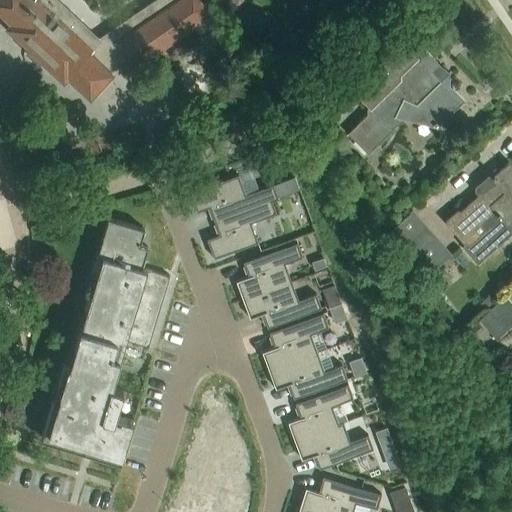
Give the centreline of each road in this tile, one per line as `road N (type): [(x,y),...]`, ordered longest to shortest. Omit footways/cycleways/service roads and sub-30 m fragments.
road 1 (unclassified): [(151,174),(229,149),(267,125),(394,0)]
road 2 (residential): [(224,331),(188,357),(142,511)]
road 3 (residential): [(271,511),(279,483),(224,331)]
road 4 (residential): [(224,331),(151,174)]
road 5 (unclassified): [(0,224),(151,174)]
